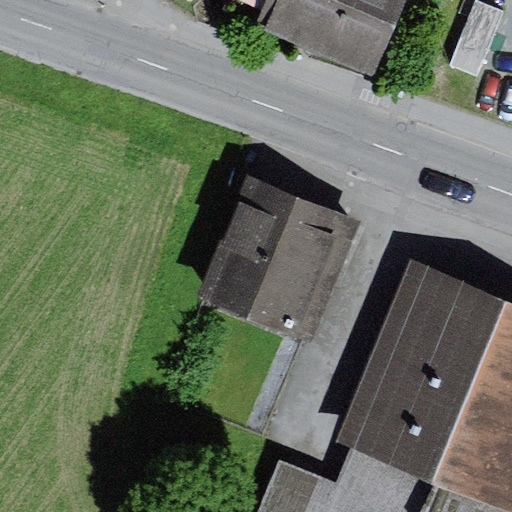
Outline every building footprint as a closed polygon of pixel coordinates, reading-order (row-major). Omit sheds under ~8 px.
[(408,0),(278,0),(272,19),(389,58),(408,0)] [(360,220),(256,179),(211,292),(315,333),(360,220)] [(511,297),(413,259),(344,435),(354,439),(511,500),(511,297)] [(511,511),(511,500),(354,439),(339,478),(425,511),(511,511)] [(425,511),(339,478),(276,454),(253,511),(425,511)]
